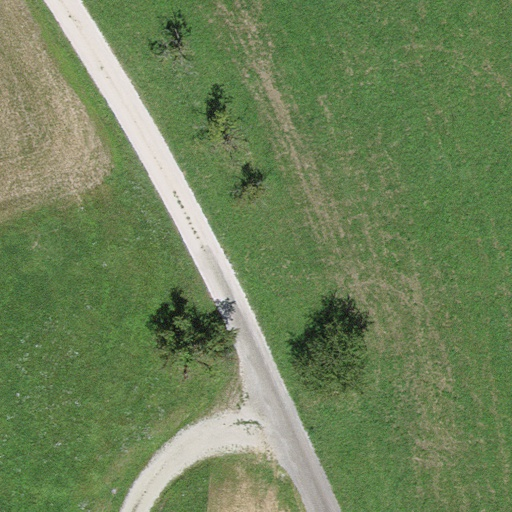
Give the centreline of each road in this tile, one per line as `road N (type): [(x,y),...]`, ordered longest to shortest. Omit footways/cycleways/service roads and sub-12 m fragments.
road 1 (track): [(48,0),(225,315),(266,427),(316,511)]
road 2 (track): [(132,511),(153,461),(212,434),(266,427)]
